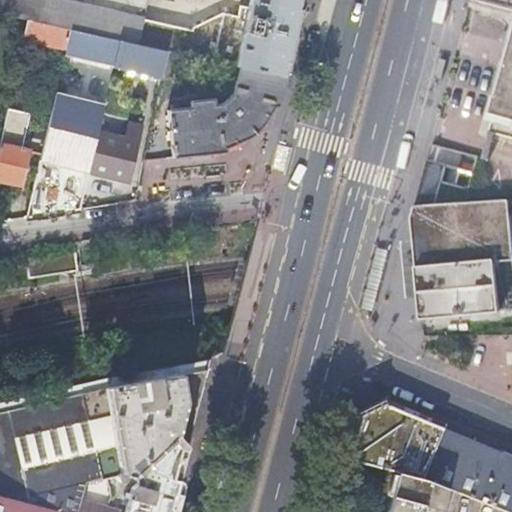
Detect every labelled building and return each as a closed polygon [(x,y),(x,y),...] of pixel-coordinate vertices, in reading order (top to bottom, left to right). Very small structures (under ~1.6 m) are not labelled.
[(239,66),(285,77),(299,8),(300,0),(250,0),(249,8),(241,6),(238,17),(223,13),(193,27),(192,31),(145,20),(149,0),(173,0),(174,0),(0,0),(0,13),(28,19),(73,29),(120,40),(148,46),(170,51),(239,66)] [(69,45),(73,29),(28,19),(23,38),(68,48),(69,45)] [(69,45),(116,56),(120,40),(73,29),(69,45)] [(148,46),(120,40),(116,56),(114,66),(163,78),(170,51),(148,46)] [(511,49),(510,58),(489,132),(511,138),(511,49)] [(280,94),(285,77),(239,66),(233,97),(223,104),(168,110),(173,157),(212,152),(234,143),(251,129),(268,116),(280,94)] [(55,99),(40,161),(64,167),(88,173),(89,170),(98,132),(103,110),(55,99)] [(0,140),(0,179),(6,181),(21,184),(29,150),(20,148),(24,132),(3,127),(0,140)] [(134,136),(133,140),(139,142),(142,129),(136,128),(134,136)] [(127,139),(98,132),(89,170),(110,175),(130,180),(139,142),(133,140),(134,136),(128,134),(127,139)] [(445,164),(428,160),(413,219),(415,237),(422,320),(501,313),(501,311),(511,309),(511,232),(509,201),(435,205),(445,164)] [(0,441),(114,416),(119,446),(0,473),(0,495),(63,511),(169,511),(174,493),(191,428),(199,400),(186,402),(182,375),(110,388),(65,397),(0,412),(0,441)] [(421,477),(442,428),(384,404),(362,414),(350,458),(399,471),(421,477)] [(0,441),(0,473),(119,446),(114,416),(0,441)] [(511,511),(511,457),(442,428),(421,477),(449,488),(509,511),(511,511)] [(442,511),(449,488),(421,477),(399,471),(387,511),(442,511)] [(0,511),(63,511),(0,495),(0,511)]
